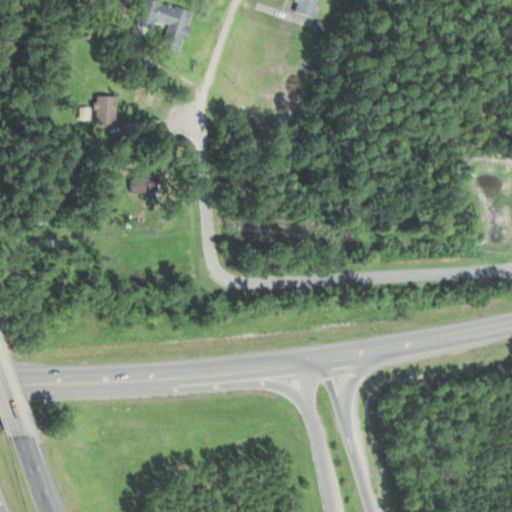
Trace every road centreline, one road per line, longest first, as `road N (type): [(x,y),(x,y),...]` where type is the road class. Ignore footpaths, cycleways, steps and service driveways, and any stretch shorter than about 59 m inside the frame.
road 1 (residential): [(511,266),(255,281),(224,274),(207,239),(200,84),(234,0)]
road 2 (secondary): [(0,380),(195,375),(322,360)]
road 3 (secondary): [(322,360),(511,323)]
road 4 (motorway): [(368,511),(322,360)]
road 5 (motorway): [(296,365),(329,511)]
